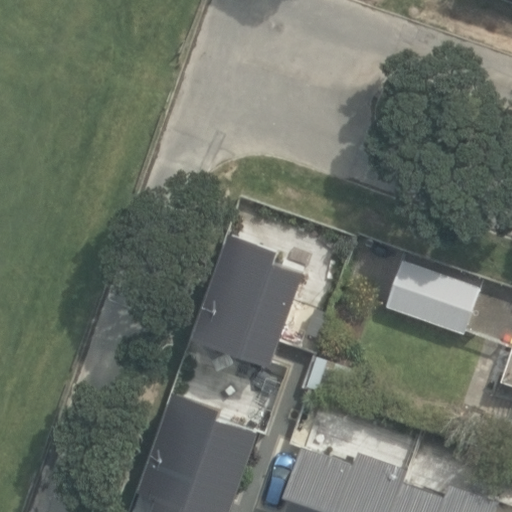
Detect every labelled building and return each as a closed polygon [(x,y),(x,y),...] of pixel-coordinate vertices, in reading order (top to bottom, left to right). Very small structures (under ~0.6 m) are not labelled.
[(285,245),(237,228),(200,334),(279,362),(312,269),(280,257),(285,245)] [(381,301),(463,330),(481,279),(400,250),(381,301)] [(307,385),(349,398),(358,370),(316,357),(307,385)] [(146,486),(164,492),(156,511),(236,511),(266,427),(225,412),(229,403),(180,387),(146,486)] [(299,493),(292,511),(502,511),(508,495),(458,478),(453,491),(411,477),(416,464),(366,447),(362,459),(310,441),(292,490),(299,493)]
